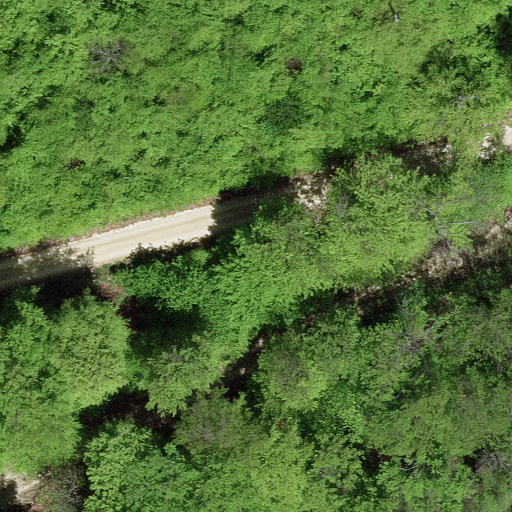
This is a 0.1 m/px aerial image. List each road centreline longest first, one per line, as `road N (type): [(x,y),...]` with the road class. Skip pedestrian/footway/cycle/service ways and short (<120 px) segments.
road 1 (track): [(511,238),(0,492)]
road 2 (track): [(511,145),(0,274)]
